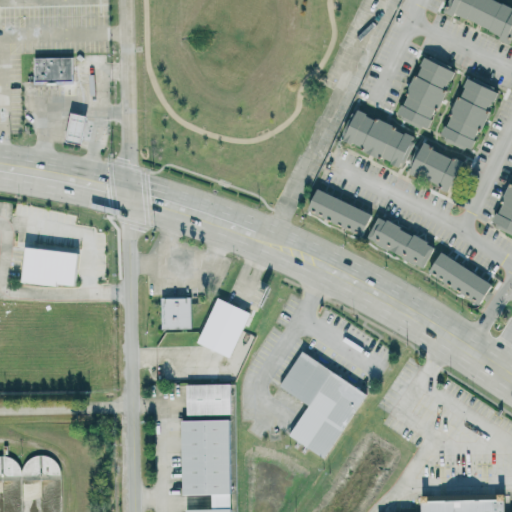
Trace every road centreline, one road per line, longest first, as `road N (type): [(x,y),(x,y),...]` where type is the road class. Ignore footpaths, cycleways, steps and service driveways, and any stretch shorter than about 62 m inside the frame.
road 1 (residential): [(126,192),(135,511)]
road 2 (secondary): [(266,241),(406,308),(511,377)]
road 3 (residential): [(122,0),(126,192)]
road 4 (secondary): [(126,192),(266,241)]
road 5 (secondary): [(0,164),(126,192)]
